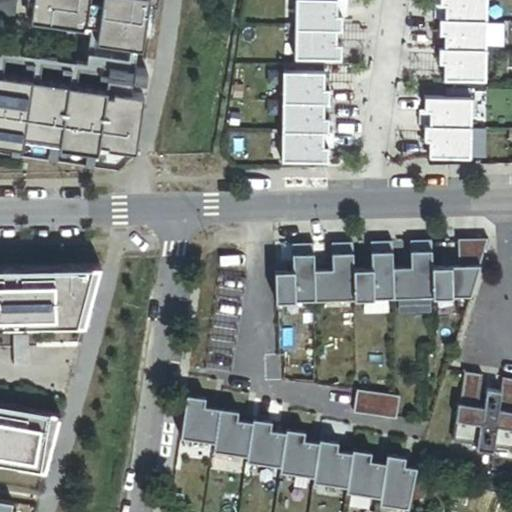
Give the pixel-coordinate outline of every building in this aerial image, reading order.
[(0,0),(0,16),(13,19),(15,0),(0,0)] [(94,45),(140,52),(143,34),(150,35),(155,0),(32,0),(30,21),(85,28),(86,20),(98,21),(94,45)] [(294,0),(294,30),(336,30),(336,32),(341,32),(341,17),(336,17),(336,0),(294,0)] [(486,22),(486,0),(439,0),(439,6),(444,7),(444,20),(444,21),(486,22)] [(444,51),(485,51),(486,22),(444,21),(444,20),(439,20),(439,35),(444,36),(444,49),(444,51)] [(336,30),(294,30),(294,60),(340,61),(341,46),(336,46),(336,32),(336,30)] [(485,82),(485,51),(444,51),(444,49),(439,49),(438,64),(444,65),(443,81),(485,82)] [(35,81),(38,64),(28,63),(26,80),(35,81)] [(121,79),(123,67),(104,65),(102,76),(93,75),(92,88),(102,90),(104,77),(121,79)] [(73,86),(76,69),(66,68),(64,85),(73,86)] [(145,82),(146,70),(133,69),(131,80),(145,82)] [(282,72),(282,103),(323,104),(323,105),(328,106),(328,90),(323,90),(324,73),(282,72)] [(0,133),(13,135),(22,136),(51,140),(59,141),(88,145),(96,146),(134,151),(143,95),(102,90),(92,88),(73,86),(64,85),(35,81),(26,80),(0,76),(0,133)] [(470,129),(471,99),(424,98),(424,113),(429,113),(429,127),(429,128),(470,129)] [(282,103),(281,132),(323,133),(323,134),(328,135),(328,119),(323,119),(323,105),(323,104),(282,103)] [(428,159),(469,160),(470,129),(429,128),(429,127),(424,127),(423,142),(428,142),(428,159)] [(323,133),(281,132),(281,162),(327,163),(328,148),(322,148),(323,134),(323,133)] [(9,160),(18,161),(22,136),(13,135),(9,160)] [(51,140),(47,165),(56,166),(59,141),(51,140)] [(84,170),(93,171),(96,146),(88,145),(84,170)] [(471,297),(487,241),(457,242),(457,268),(431,268),(431,298),(471,297)] [(431,268),(430,242),(408,243),(409,269),(391,269),(392,299),(431,298),(431,268)] [(391,269),(391,243),(369,244),(369,270),(352,270),(353,300),(392,299),(391,269)] [(352,270),(351,244),(330,245),(331,271),(313,271),(313,301),(353,300),(352,270)] [(313,271),(312,245),(291,246),(291,271),(273,272),(274,302),(313,301),(313,271)] [(98,265),(0,269),(0,326),(83,323),(98,265)] [(27,336),(12,336),(13,369),(28,368),(27,336)] [(496,448),(503,390),(488,388),(486,406),(480,406),(483,375),(465,372),(462,404),(460,404),(455,445),(479,448),(478,452),(496,455),(496,448)] [(511,378),(504,378),(503,390),(496,448),(511,450),(511,378)] [(405,397),(363,392),(360,416),(402,422),(405,397)] [(205,398),(186,396),(180,439),(214,444),(219,409),(204,407),(205,398)] [(59,414),(0,404),(0,466),(44,473),(59,414)] [(247,457),(252,422),(237,420),(238,412),(219,409),(214,444),(213,452),(247,457)] [(281,467),(286,432),(270,430),(271,422),(253,419),(252,422),(247,457),(246,462),(281,467)] [(305,432),(286,429),(286,432),(281,467),(280,473),(314,477),(319,443),(303,440),(305,432)] [(338,442),(320,440),(319,443),(314,477),(313,483),(348,487),(353,453),(337,451),(338,442)] [(371,452),(353,450),(353,453),(348,487),(347,493),(381,498),(386,463),(370,461),(371,452)] [(406,457),(387,455),(386,463),(381,498),(380,505),(411,509),(412,502),(417,468),(405,466),(406,457)] [(8,511),(11,504),(0,501),(0,511),(8,511)]
